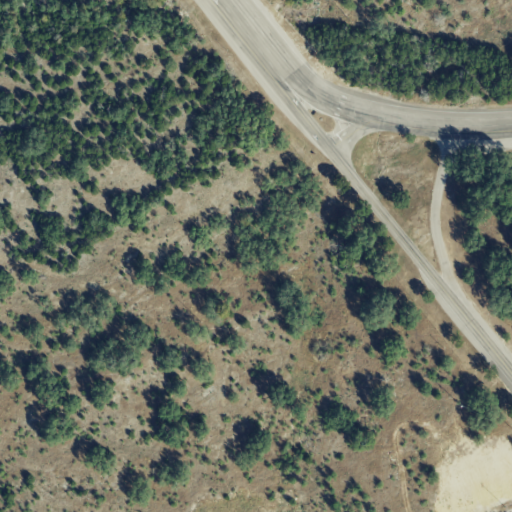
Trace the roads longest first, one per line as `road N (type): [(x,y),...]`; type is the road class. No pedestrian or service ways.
road 1 (residential): [(204,0),(511,376)]
road 2 (residential): [(291,97),(383,125),(511,131)]
